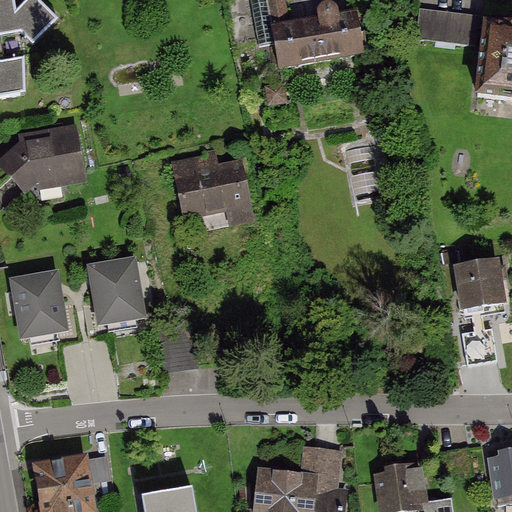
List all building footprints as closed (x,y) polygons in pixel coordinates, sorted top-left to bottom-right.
[(6,0),(0,0),(0,99),(15,97),(14,60),(0,62),(0,35),(11,34),(23,47),(50,23),(28,0),(23,0),(8,16),(6,0)] [(284,0),(264,0),(251,2),(259,48),(276,45),(280,69),(362,54),(362,50),(367,49),(364,34),(359,35),(356,16),(338,19),(337,13),(336,10),(333,8),(330,7),(327,7),(324,8),(321,10),(318,13),(318,17),(319,22),(289,27),(284,0)] [(479,19),(419,12),(416,42),(475,49),(479,19)] [(506,29),(487,27),(478,98),(511,102),(511,27),(507,27),(506,29)] [(382,69),(365,73),(368,90),(386,87),(382,69)] [(283,86),(266,89),(269,107),(286,104),(283,86)] [(74,131),(16,140),(25,196),(83,187),(74,131)] [(247,158),(183,168),(191,223),(255,212),(247,158)] [(129,261),(82,268),(91,328),(139,321),(129,261)] [(497,264),(457,271),(464,312),(504,306),(497,264)] [(53,274),(4,281),(12,339),(61,332),(53,274)] [(492,331),(462,337),(468,369),(498,363),(492,331)] [(340,511),(345,454),(304,451),(302,476),(260,472),(256,511),(340,511)] [(511,452),(485,456),(492,508),(511,505),(511,452)] [(93,460),(40,468),(46,511),(87,511),(100,510),(93,460)] [(418,470),(373,474),(376,511),(405,509),(422,508),(418,470)] [(198,511),(196,494),(140,502),(141,511),(198,511)]
